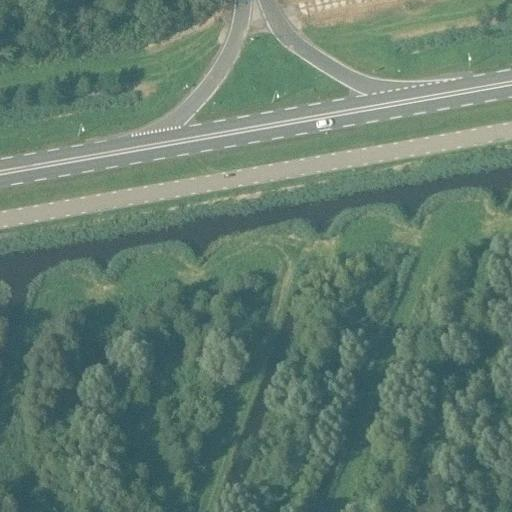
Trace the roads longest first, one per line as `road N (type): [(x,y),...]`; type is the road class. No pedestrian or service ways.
road 1 (unclassified): [(511,128),(0,219)]
road 2 (primary): [(0,172),(511,84)]
